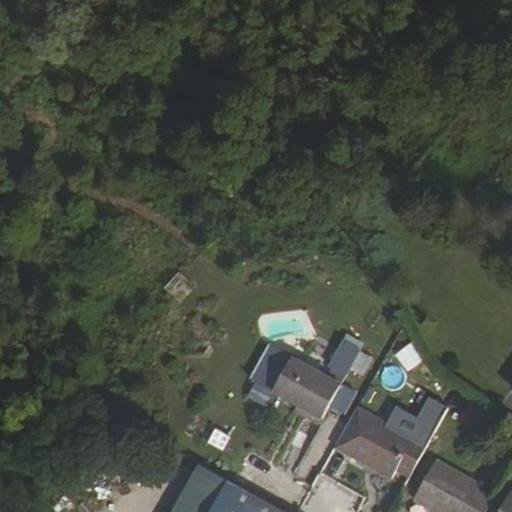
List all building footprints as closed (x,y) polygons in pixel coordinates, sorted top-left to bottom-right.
[(183,299),(195,284),(182,272),(169,288),(183,299)] [(422,360),(415,348),(404,356),(411,367),(422,360)] [(276,393),(299,406),(324,420),(348,378),(333,369),(328,377),(295,359),(276,393)] [(320,425),(324,420),(299,406),(296,411),(320,425)] [(483,418),(472,410),(466,418),(478,425),(483,418)] [(393,481),(406,487),(410,479),(427,449),(357,412),(339,444),(340,444),(355,452),(352,459),(353,459),(393,481)] [(340,444),(336,450),(352,459),(355,452),(340,444)] [(488,511),(495,500),(475,489),(476,486),(436,465),(415,502),(434,511),(488,511)] [(278,511),(230,485),(213,511),(278,511)] [(511,511),(511,495),(501,511),(511,511)]
